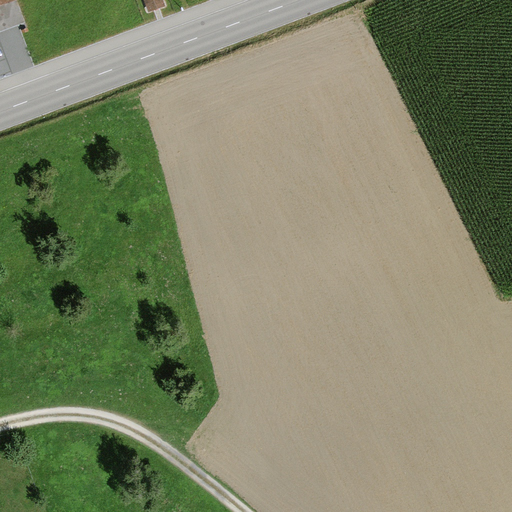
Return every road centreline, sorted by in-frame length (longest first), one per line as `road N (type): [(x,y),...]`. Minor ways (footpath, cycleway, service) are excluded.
road 1 (secondary): [(0,111),(298,0)]
road 2 (track): [(239,511),(149,438),(107,419),(65,413),(0,426)]
